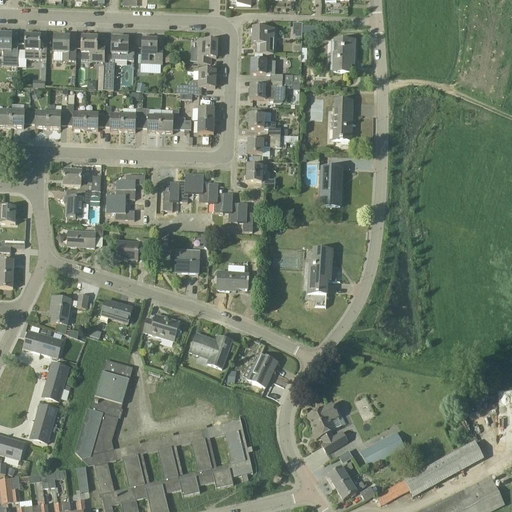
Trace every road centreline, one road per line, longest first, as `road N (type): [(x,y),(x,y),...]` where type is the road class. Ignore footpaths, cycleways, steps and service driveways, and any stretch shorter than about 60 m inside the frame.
road 1 (residential): [(315,361),(359,306),(369,279),(381,128),(377,22)]
road 2 (residential): [(35,150),(225,152),(227,26)]
road 3 (residential): [(315,361),(45,258)]
road 4 (residential): [(227,26),(247,15),(377,22)]
road 5 (residential): [(309,494),(285,429),(292,395),(315,361)]
road 6 (residential): [(0,428),(20,429),(41,377),(33,363),(0,352)]
